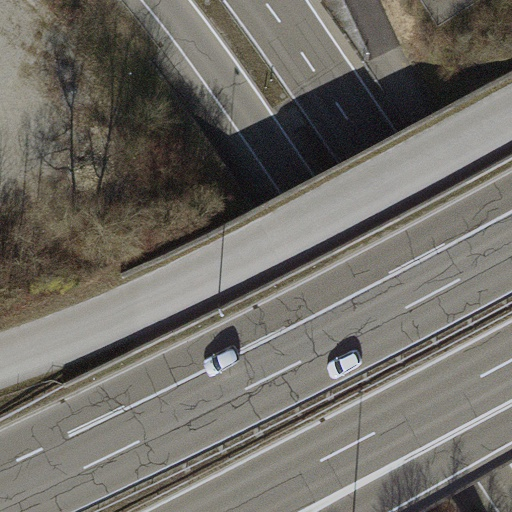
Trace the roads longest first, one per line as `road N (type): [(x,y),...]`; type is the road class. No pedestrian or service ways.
road 1 (motorway): [(167,0),(511,497)]
road 2 (motorway): [(511,251),(0,508)]
road 3 (unclassified): [(0,360),(247,259),(511,115)]
road 4 (motorway): [(511,357),(267,0)]
road 5 (motorway): [(226,511),(511,360)]
road 6 (motorway): [(313,511),(511,374)]
